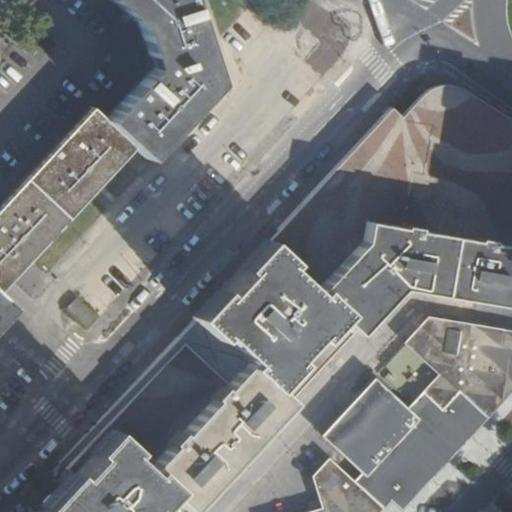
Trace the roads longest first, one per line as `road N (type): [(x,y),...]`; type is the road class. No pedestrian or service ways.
road 1 (residential): [(212,511),(375,333),(240,211)]
road 2 (residential): [(424,18),(240,211)]
road 3 (residential): [(240,211),(89,379)]
road 4 (residential): [(89,379),(0,466)]
